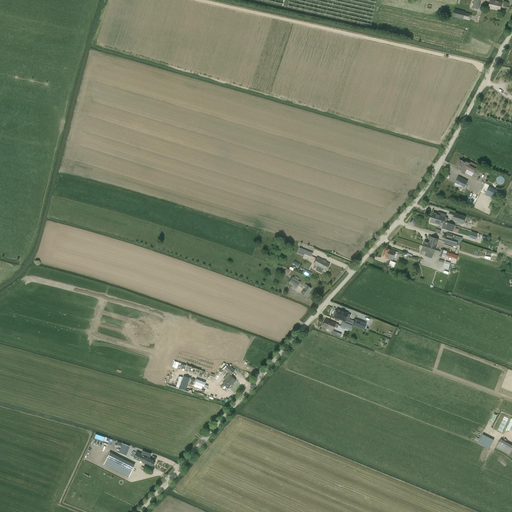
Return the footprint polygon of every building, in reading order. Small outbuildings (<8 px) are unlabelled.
[(479,0),(473,0),(472,8),(478,10),(480,0),(479,0)] [(490,0),(488,8),(500,11),(502,2),(490,0)] [(470,21),(471,14),(465,13),(465,12),(454,9),(452,17),(463,20),(463,19),(470,21)] [(472,176),(476,168),(477,166),(469,162),(469,163),(466,162),(466,163),(459,160),(455,168),(462,171),(461,172),(465,174),(465,173),(472,176)] [(471,181),(466,177),(463,182),(469,185),(471,181)] [(486,193),(496,199),(499,192),(489,187),(486,193)] [(433,213),(432,218),(444,222),(444,221),(445,221),(447,221),(448,219),(446,217),(445,217),(446,216),(441,214),(440,216),(433,213)] [(463,225),(466,217),(455,213),(453,220),(458,222),(458,223),(463,225)] [(432,218),(430,222),(442,226),(447,228),(448,223),(444,222),(432,218)] [(454,226),(454,225),(451,224),(451,223),(449,222),(448,223),(447,228),(446,230),(452,232),(453,228),(457,229),(458,227),(454,226)] [(429,243),(424,241),(423,246),(435,250),(436,245),(437,239),(431,237),(429,243)] [(451,244),(452,240),(445,238),(444,242),(443,244),(450,246),(451,244)] [(432,258),(435,250),(423,246),(421,251),(428,253),(427,257),(432,258)] [(311,257),(313,253),(305,250),(299,248),(297,253),(303,256),(304,254),(311,257)] [(393,260),(394,257),(396,258),(397,254),(395,254),(396,252),(385,248),(382,256),(387,258),(393,260)] [(418,259),(416,259),(416,258),(412,257),(412,255),(407,253),(407,255),(408,256),(407,259),(415,261),(417,262),(418,259)] [(318,268),(320,269),(325,271),(329,264),(317,257),(313,265),(318,268)] [(300,282),(292,277),(288,283),(296,289),(300,282)] [(303,287),(305,288),(301,293),(305,296),(311,288),(307,285),(304,284),(303,287)] [(336,311),(335,311),(333,316),(334,317),(344,322),(347,314),(337,310),(336,311)] [(335,324),(336,323),(325,319),(322,326),(322,327),(332,331),(334,327),(337,328),(338,325),(335,324)] [(354,320),(352,326),(363,330),(366,325),(354,320)] [(223,378),(225,380),(222,384),(228,388),(232,383),(233,383),(235,380),(230,375),(231,375),(234,371),(228,365),(224,369),(228,373),(223,378)] [(179,388),(184,390),(185,390),(187,384),(189,379),(183,377),(179,388)] [(504,417),(497,431),(501,433),(508,419),(504,417)] [(477,443),(489,449),(493,439),(481,434),(477,443)] [(133,452),(130,457),(134,458),(141,462),(152,467),(155,461),(149,458),(151,454),(142,452),(141,454),(137,452),(136,453),(133,452)] [(117,456),(111,468),(117,471),(128,477),(134,465),(123,460),(117,456)]
